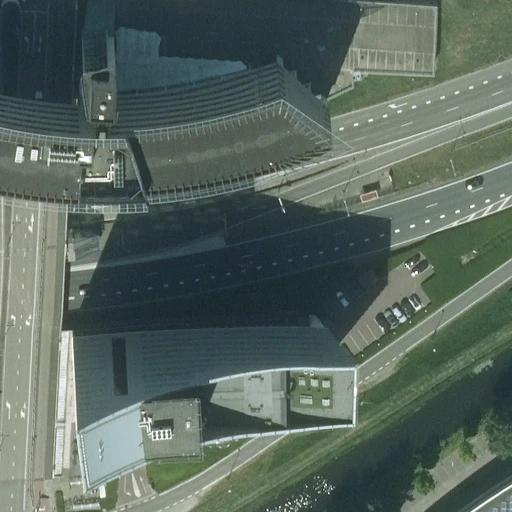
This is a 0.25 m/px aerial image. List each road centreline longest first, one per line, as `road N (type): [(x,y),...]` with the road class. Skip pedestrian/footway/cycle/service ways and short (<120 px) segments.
road 1 (trunk): [(511,87),(327,149),(218,174),(0,200)]
road 2 (trunk): [(0,294),(272,249),(511,177)]
road 3 (tertiary): [(7,511),(42,0)]
road 4 (trunk): [(140,511),(211,479),(511,267)]
